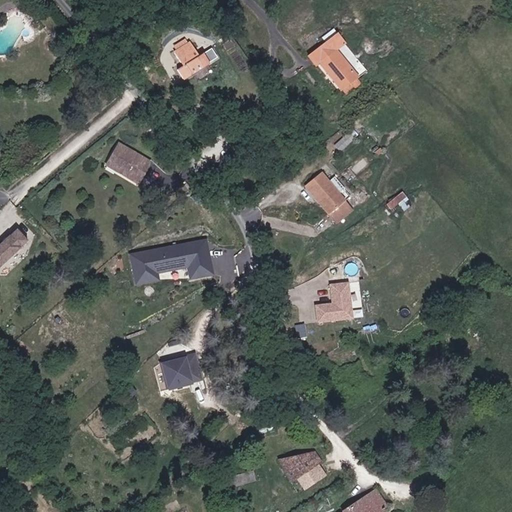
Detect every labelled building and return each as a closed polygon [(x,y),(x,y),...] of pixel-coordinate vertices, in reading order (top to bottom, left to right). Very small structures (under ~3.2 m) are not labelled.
[(192,41),(176,53),(184,64),(188,61),(191,65),(183,71),(186,76),(211,59),(206,53),(202,56),(192,41)] [(335,49),(319,60),(339,88),(354,77),(335,49)] [(118,144),(109,159),(105,166),(116,172),(132,182),(137,184),(141,177),(150,162),(118,144)] [(354,212),(341,196),(331,183),(326,176),(310,186),(339,223),(354,212)] [(337,179),(331,183),(341,196),(347,192),(337,179)] [(404,191),(387,202),(396,217),(413,206),(404,191)] [(0,267),(28,241),(17,230),(0,245),(0,267)] [(207,240),(127,253),(133,289),(159,285),(158,275),(186,270),(188,282),(213,278),(207,240)] [(314,305),(317,323),(354,318),(348,281),(329,284),(332,303),(314,305)] [(185,358),(159,365),(165,392),(192,386),(185,358)] [(321,452),(293,461),(305,479),(316,471),(327,463),(321,452)] [(327,488),(316,471),(305,479),(317,495),(327,488)] [(352,503),(342,511),(339,511),(382,511),(390,507),(374,488),(352,503)]
